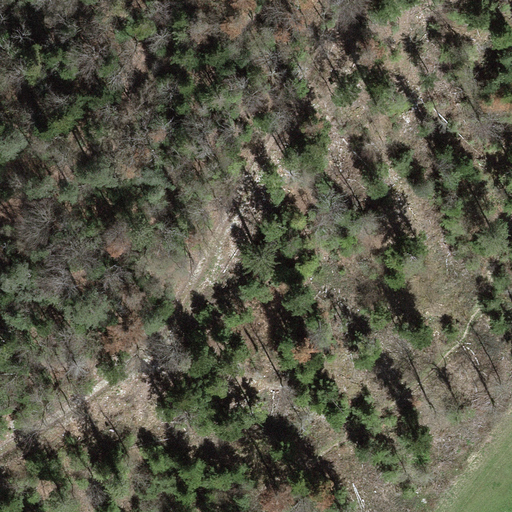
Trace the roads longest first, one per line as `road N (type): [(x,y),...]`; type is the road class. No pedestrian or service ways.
road 1 (track): [(356,0),(177,307),(135,357),(0,454)]
road 2 (track): [(169,0),(118,121),(84,157),(0,215)]
